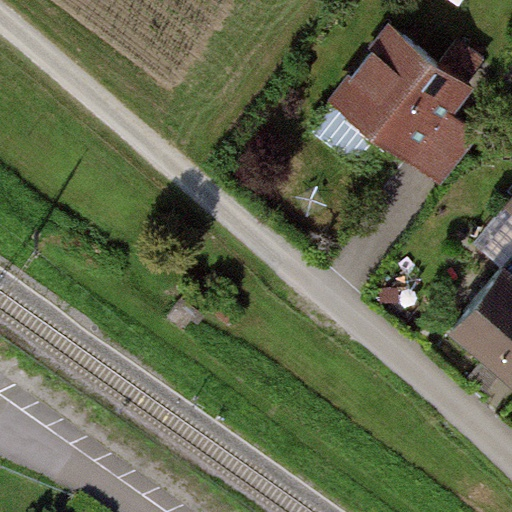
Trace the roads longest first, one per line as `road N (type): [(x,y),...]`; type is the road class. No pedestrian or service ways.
road 1 (track): [(511,461),(195,180),(0,23)]
road 2 (residential): [(0,435),(64,460),(137,511)]
